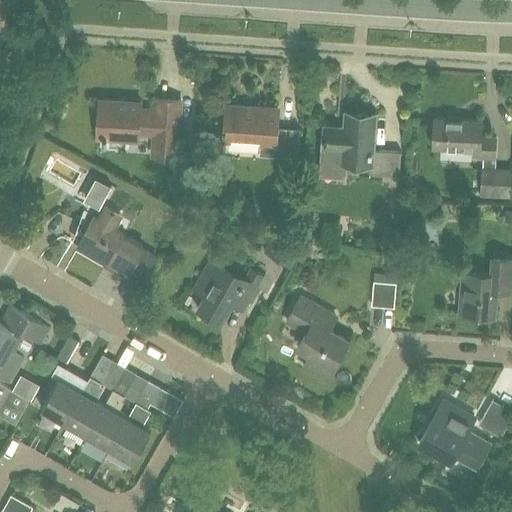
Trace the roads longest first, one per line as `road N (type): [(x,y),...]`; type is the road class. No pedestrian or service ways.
road 1 (residential): [(210,379),(0,260)]
road 2 (residential): [(511,358),(419,351),(400,359),(349,458)]
road 3 (tertiary): [(312,0),(511,12)]
road 4 (residential): [(349,458),(210,379)]
road 5 (residential): [(0,476),(13,452),(128,511)]
road 6 (residential): [(135,511),(210,379)]
